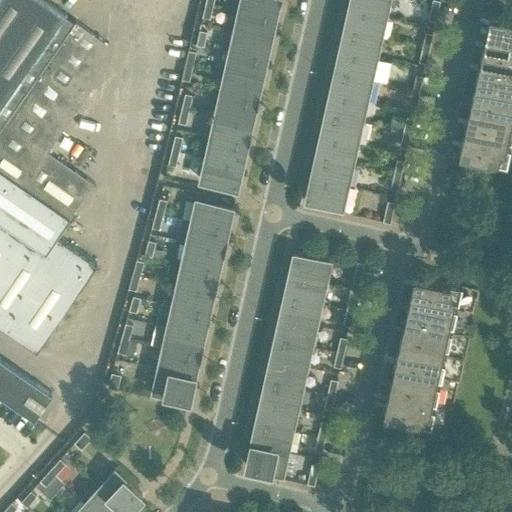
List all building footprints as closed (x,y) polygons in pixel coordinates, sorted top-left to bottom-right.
[(0,0),(0,218),(46,250),(58,233),(93,182),(48,150),(107,66),(108,43),(77,21),(75,23),(65,17),(67,14),(47,0),(0,0)] [(240,0),(239,9),(274,17),(278,0),(240,0)] [(350,0),(348,7),(384,15),(387,0),(350,0)] [(435,20),(440,1),(440,0),(438,0),(432,0),(428,19),(435,20)] [(210,19),(213,4),(205,2),(202,17),(210,19)] [(380,37),(384,15),(348,7),(344,29),(380,37)] [(270,38),(274,17),(239,9),(234,30),(270,38)] [(484,37),(511,42),(511,18),(490,13),(484,37)] [(339,50),(375,58),(380,37),(344,29),(339,50)] [(199,30),(196,44),(204,46),(207,31),(199,30)] [(229,51),(265,59),(270,38),(234,30),(229,51)] [(422,46),(429,48),(432,33),(425,32),(422,46)] [(511,66),(511,42),(484,37),(479,60),(511,66)] [(426,63),(429,48),(422,46),(419,61),(426,63)] [(184,64),(193,66),(196,51),(188,49),(184,64)] [(370,79),(375,58),(339,50),(334,71),(370,79)] [(260,80),(265,59),(229,51),(224,72),(260,80)] [(511,91),(511,66),(479,60),(474,83),(511,91)] [(189,80),(193,66),(184,64),(181,78),(189,80)] [(329,92),(365,100),(370,79),(334,71),(329,92)] [(219,94),(255,102),(260,80),(224,72),(219,94)] [(413,89),(420,90),(423,76),(416,74),(413,89)] [(511,115),(511,91),(474,83),(469,106),(511,115)] [(416,105),(420,90),(413,89),(409,103),(416,105)] [(361,121),(365,100),(329,92),(325,113),(361,121)] [(182,108),(189,109),(192,95),(185,93),(182,108)] [(250,123),(255,102),(219,94),(215,115),(250,123)] [(511,140),(511,138),(511,115),(469,106),(464,129),(511,140)] [(186,124),(189,109),(182,108),(178,122),(186,124)] [(320,134),(356,142),(361,121),(325,113),(320,134)] [(210,136),(246,144),(250,123),(215,115),(210,136)] [(403,131),(410,132),(414,118),(406,116),(403,131)] [(506,164),(507,163),(511,140),(464,129),(458,153),(506,164)] [(407,147),(410,132),(403,131),(400,145),(407,147)] [(351,163),(356,142),(320,134),(315,155),(351,163)] [(172,149),(179,151),(183,137),(175,135),(172,149)] [(241,166),(246,144),(210,136),(205,157),(241,166)] [(176,166),(179,151),(172,149),(168,164),(176,166)] [(310,177),(346,185),(351,163),(315,155),(310,177)] [(236,187),(241,166),(205,157),(200,179),(236,187)] [(394,173),(401,174),(404,160),(397,158),(394,173)] [(397,189),(401,174),(394,173),(390,187),(397,189)] [(341,206),(346,185),(310,177),(305,198),(341,206)] [(155,212),(163,214),(167,200),(159,198),(155,212)] [(196,198),(191,221),(227,229),(232,206),(196,198)] [(390,222),(395,202),(387,200),(383,221),(390,222)] [(160,229),(163,214),(155,212),(152,227),(160,229)] [(0,218),(0,321),(36,347),(45,333),(47,334),(52,326),(41,318),(46,312),(56,319),(97,260),(58,233),(46,250),(0,218)] [(222,249),(227,229),(191,221),(186,241),(222,249)] [(148,240),(144,254),(152,256),(156,242),(148,240)] [(181,262),(217,270),(222,249),(186,241),(181,262)] [(289,273),(324,281),(329,260),(293,252),(289,273)] [(132,273),(140,275),(144,261),(136,259),(132,273)] [(360,283),(364,263),(357,261),(352,281),(360,283)] [(213,291),(217,270),(181,262),(177,283),(213,291)] [(136,290),(140,275),(132,273),(128,288),(136,290)] [(320,303),(324,281),(289,273),(284,295),(320,303)] [(408,298),(457,309),(462,286),(414,275),(408,298)] [(172,305),(208,313),(213,291),(177,283),(172,305)] [(346,309),(353,310),(357,296),(349,294),(346,309)] [(133,295),(129,310),(136,312),(140,297),(133,295)] [(279,316),(315,324),(320,303),(284,295),(279,316)] [(451,332),(457,309),(408,298),(403,321),(451,332)] [(203,334),(208,313),(172,305),(167,326),(203,334)] [(350,325),(353,310),(346,309),(343,323),(350,325)] [(310,345),(315,324),(279,316),(274,337),(310,345)] [(446,355),(451,332),(403,321),(398,344),(446,355)] [(121,337),(129,339),(133,325),(125,323),(121,337)] [(162,347),(198,355),(203,334),(167,326),(162,347)] [(337,351),(344,352),(347,338),(340,336),(337,351)] [(125,354),(129,339),(121,337),(117,352),(125,354)] [(269,358),(305,366),(310,345),(274,337),(269,358)] [(441,378),(446,355),(398,344),(393,367),(441,378)] [(162,347),(157,368),(193,376),(198,355),(162,347)] [(340,367),(344,352),(337,351),(333,365),(340,367)] [(0,393),(48,426),(64,402),(0,357),(0,393)] [(301,387),(305,366),(269,358),(265,379),(301,387)] [(436,401),(441,378),(393,367),(388,390),(436,401)] [(157,368),(153,390),(189,398),(193,376),(157,368)] [(117,389),(120,374),(111,372),(108,387),(117,389)] [(327,393),(334,395),(338,380),(330,378),(327,393)] [(260,400),(296,408),(301,387),(265,379),(260,400)] [(430,425),(436,401),(388,390),(382,414),(430,425)] [(331,409),(334,395),(327,393),(324,408),(331,409)] [(291,429),(296,408),(260,400),(255,421),(291,429)] [(318,435),(325,437),(328,422),(321,420),(318,435)] [(250,443),(286,451),(291,429),(255,421),(250,443)] [(81,448),(91,438),(84,431),(74,442),(81,448)] [(321,451),(325,437),(318,435),(314,450),(321,451)] [(281,472),(286,451),(250,443),(245,464),(281,472)] [(50,469),(55,475),(66,464),(60,458),(50,469)] [(314,484),(319,464),(311,463),(307,483),(314,484)] [(45,486),(55,475),(50,469),(39,480),(45,486)] [(100,484),(127,509),(142,493),(114,469),(100,484)] [(85,501),(97,511),(124,511),(127,509),(100,484),(85,501)] [(37,496),(31,490),(21,501),(26,507),(37,496)] [(1,511),(12,511),(17,507),(11,501),(1,511)] [(97,511),(85,501),(74,511),(97,511)]
